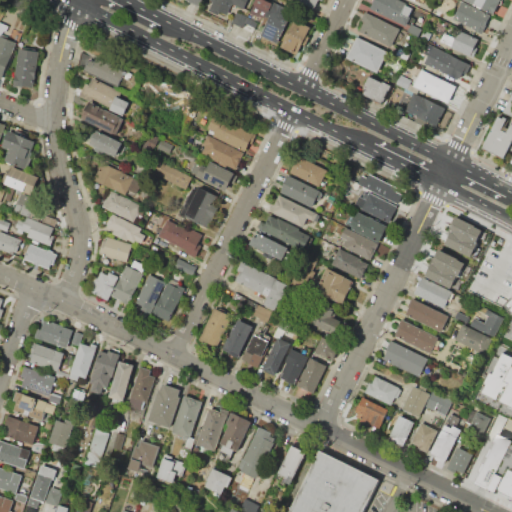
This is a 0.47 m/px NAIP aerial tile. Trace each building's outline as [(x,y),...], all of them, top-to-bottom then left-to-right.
[(249,0),(246,7),(235,1),(228,14),(223,11),(221,15),(212,10),(215,2),(211,0),(249,0)] [(320,0),(316,8),(299,0),(320,0)] [(400,0),(408,4),(409,2),(416,6),(407,24),(373,7),(376,0),(400,0)] [(463,0),(490,15),(481,33),(453,19),(463,0)] [(500,0),(493,14),(466,0),(500,0)] [(273,1),(295,12),(279,43),(263,35),(271,19),(265,16),(273,1)] [(422,3),(433,8),(430,14),(419,8),(422,3)] [(239,10),(259,21),(253,33),(233,22),(239,10)] [(367,11),(401,29),(393,46),(361,30),(366,21),(363,20),(367,11)] [(435,15),(451,24),(447,32),(431,24),(435,15)] [(297,19),(313,27),(309,36),(311,37),(308,42),(306,41),(299,54),(283,46),(297,19)] [(412,23),(423,29),(419,37),(408,31),(412,23)] [(426,30),(433,33),(429,40),(422,37),(426,30)] [(460,30),(473,36),(474,35),(480,37),(475,46),(479,48),(474,58),(452,47),(460,30)] [(445,33),(454,38),(450,45),(441,40),(445,33)] [(358,36),(389,52),(379,73),(347,56),(358,36)] [(0,79),(2,80),(16,44),(0,37),(0,79)] [(433,45),(470,65),(465,74),(462,73),(459,79),(425,62),(433,45)] [(400,47),(421,58),(418,65),(397,54),(400,47)] [(14,87),(34,90),(39,53),(19,50),(14,87)] [(98,59),(128,73),(120,90),(85,74),(91,60),(96,63),(98,59)] [(423,68),(456,86),(448,102),(414,84),(423,68)] [(401,74),(413,80),(408,89),(396,82),(401,74)] [(370,76),(391,87),(383,103),(365,93),(369,86),(365,84),(370,76)] [(94,79),(123,93),(120,98),(132,104),(127,115),(86,96),(94,79)] [(414,92),(446,109),(437,125),(405,109),(414,92)] [(511,93),(511,116),(503,112),(511,93)] [(82,118),(90,102),(123,117),(115,134),(82,118)] [(216,114),(256,134),(247,152),(215,136),(217,132),(209,128),(216,114)] [(497,117),(502,119),(504,115),(507,117),(501,129),(505,132),(511,119),(511,142),(504,159),(481,147),(497,117)] [(9,130),(36,140),(25,168),(6,160),(10,149),(3,146),(9,130)] [(99,130),(125,143),(118,157),(92,144),(99,130)] [(204,154),(237,170),(245,153),(209,136),(205,144),(207,146),(204,154)] [(162,139),(175,145),(171,153),(158,146),(162,139)] [(299,158),(329,171),(321,187),(292,173),(299,158)] [(162,161),(192,177),(186,188),(170,180),(169,182),(155,174),(162,161)] [(236,173),(228,190),(190,172),(194,162),(208,169),(211,162),(236,173)] [(102,163),(143,182),(137,194),(130,191),(127,196),(94,181),(102,163)] [(12,166),(40,177),(33,194),(6,183),(12,166)] [(365,172),(396,187),(394,192),(403,196),(398,205),(358,185),(365,172)] [(289,176),(327,195),(319,213),(282,193),(289,176)] [(200,189),(223,200),(209,229),(186,218),(200,189)] [(110,190),(147,209),(143,217),(139,215),(135,223),(102,207),(110,190)] [(23,192),(51,203),(44,220),(16,209),(23,192)] [(370,194),(398,207),(389,225),(354,208),(360,198),(367,201),(370,194)] [(279,196),(319,215),(315,222),(309,220),(304,228),(272,212),(279,196)] [(21,213),(58,228),(52,245),(27,235),(29,231),(25,230),(24,234),(16,231),(18,227),(16,226),(21,213)] [(358,213),(388,228),(380,244),(350,229),(358,213)] [(113,214),(143,229),(141,233),(147,236),(143,245),(137,242),(136,244),(129,240),(129,242),(113,234),(115,231),(107,227),(113,214)] [(269,216),(304,232),(297,247),(263,231),(269,216)] [(455,216),(444,242),(471,254),(482,228),(455,216)] [(0,217),(11,222),(8,231),(0,227),(0,217)] [(157,237),(166,219),(204,238),(199,247),(201,248),(196,257),(157,237)] [(342,248),(371,262),(380,245),(346,229),(341,238),(346,241),(342,248)] [(0,230),(21,239),(15,254),(0,248),(0,230)] [(260,235),(289,248),(283,261),(250,246),(254,238),(258,240),(260,235)] [(108,239),(133,245),(129,264),(99,256),(103,241),(107,242),(108,239)] [(31,243),(58,253),(53,265),(50,264),(48,269),(24,260),(31,243)] [(438,249),(426,272),(450,285),(462,261),(438,249)] [(331,268),(360,282),(369,265),(361,263),(362,261),(339,250),(331,268)] [(305,254),(319,260),(313,274),(299,268),(305,254)] [(181,258),(197,266),(193,273),(177,265),(181,258)] [(112,297),(127,265),(132,267),(135,261),(146,266),(143,273),(144,274),(130,305),(112,297)] [(242,262),(289,285),(277,311),(266,305),(268,298),(237,282),(241,272),(238,271),(242,262)] [(318,288),(321,290),(320,294),(344,304),(355,283),(327,269),(318,288)] [(92,284),(95,277),(98,279),(101,272),(108,275),(109,273),(120,278),(109,302),(94,295),(97,286),(92,284)] [(174,273),(182,278),(178,284),(170,279),(174,273)] [(149,274),(166,283),(150,314),(134,306),(149,274)] [(423,277),(453,292),(446,310),(415,294),(423,277)] [(153,315),(170,323),(186,289),(180,286),(178,288),(168,283),(153,315)] [(511,311),(505,303),(511,296),(511,496),(472,478),(502,418),(471,403),(477,389),(511,318),(511,311)] [(413,299),(450,317),(442,334),(407,316),(410,308),(409,308),(413,299)] [(306,321),(335,335),(341,323),(337,321),(342,311),(316,300),(306,321)] [(259,305),(272,311),(267,322),(253,316),(259,305)] [(215,308),(233,317),(218,348),(199,340),(215,308)] [(458,310),(469,316),(467,320),(462,317),(460,321),(454,317),(458,310)] [(475,318),(486,324),(488,317),(485,316),(488,311),(503,318),(494,337),(471,325),(475,318)] [(284,317),(288,319),(283,329),(285,330),(281,338),(275,335),(284,317)] [(34,338),(37,328),(42,330),(45,319),(80,332),(77,344),(72,343),(70,350),(34,338)] [(290,319),(303,324),(297,339),(293,337),(295,333),(286,329),(290,319)] [(238,320),(254,327),(240,357),(224,350),(238,320)] [(403,320),(440,338),(432,355),(396,337),(399,330),(398,329),(403,320)] [(463,324),(493,339),(486,355),(456,340),(463,324)] [(255,335),(271,342),(258,369),(242,360),(255,335)] [(323,337),(341,346),(334,361),(316,352),(323,337)] [(264,370),(277,376),(293,345),(279,338),(264,370)] [(392,341),(430,360),(421,378),(385,360),(391,347),(389,346),(392,341)] [(31,342),(63,353),(58,371),(29,362),(31,352),(28,351),(31,342)] [(79,342),(90,346),(91,343),(98,345),(86,381),(70,375),(79,342)] [(292,349),(309,357),(296,385),(281,378),(288,362),(286,362),(292,349)] [(100,350),(108,353),(108,350),(121,354),(109,389),(103,387),(101,394),(91,391),(93,384),(90,383),(100,350)] [(311,358),(328,366),(315,394),(298,386),(311,358)] [(120,361),(134,365),(123,400),(110,397),(120,361)] [(24,366),(56,377),(50,397),(21,387),(24,378),(20,377),(24,366)] [(140,366),(151,370),(150,375),(156,377),(144,411),(128,405),(140,366)] [(376,377),(401,389),(392,406),(366,394),(370,383),(373,385),(376,377)] [(148,419),(170,427),(180,397),(177,396),(179,389),(164,384),(162,391),(158,390),(148,419)] [(414,386),(432,395),(434,392),(454,402),(447,415),(439,412),(443,405),(429,399),(420,417),(403,409),(414,386)] [(15,391),(57,405),(54,414),(46,411),(43,420),(13,410),(16,402),(12,400),(15,391)] [(171,432),(190,438),(202,402),(184,395),(171,432)] [(364,397),(389,410),(381,429),(371,424),(370,427),(353,419),(364,397)] [(193,443),(214,453),(229,410),(222,408),(221,411),(209,407),(202,428),(199,427),(193,443)] [(468,426),(482,433),(489,417),(475,411),(468,426)] [(231,412),(252,422),(239,452),(221,443),(229,426),(225,425),(231,412)] [(7,415),(39,427),(33,444),(6,435),(8,426),(4,424),(7,415)] [(400,416),(416,423),(404,448),(392,443),(394,438),(390,436),(400,416)] [(46,421),(55,424),(56,420),(64,422),(65,419),(75,422),(68,447),(63,445),(61,452),(53,449),(54,444),(50,442),(53,430),(44,427),(46,421)] [(422,423),(438,431),(428,453),(419,449),(419,447),(411,444),(422,423)] [(260,426),(272,432),(271,435),(277,438),(256,480),(239,469),(260,426)] [(430,456),(445,464),(462,431),(454,427),(453,429),(446,426),(430,456)] [(96,428),(109,432),(96,470),(84,466),(96,428)] [(116,431),(125,434),(119,451),(111,449),(116,431)] [(0,439),(32,451),(26,469),(0,460),(0,439)] [(160,445),(153,468),(142,464),(139,472),(127,468),(135,445),(138,446),(140,439),(160,445)] [(292,445),(306,452),(295,478),(291,476),(289,478),(279,473),(292,445)] [(448,469),(463,476),(473,455),(458,448),(448,469)] [(321,452),(291,511),(366,511),(381,482),(321,452)] [(163,456),(186,464),(182,475),(177,473),(173,482),(156,477),(163,456)] [(27,505),(43,460),(59,464),(52,486),(62,490),(58,506),(40,500),(38,508),(27,505)] [(0,467),(23,475),(16,494),(0,488),(0,467)] [(213,468),(232,476),(228,486),(225,485),(221,494),(205,487),(213,468)] [(0,511),(0,495),(14,500),(9,511),(0,511)] [(246,498),(259,504),(255,511),(252,511),(242,507),(246,498)] [(75,511),(79,503),(91,507),(89,511),(75,511)]
